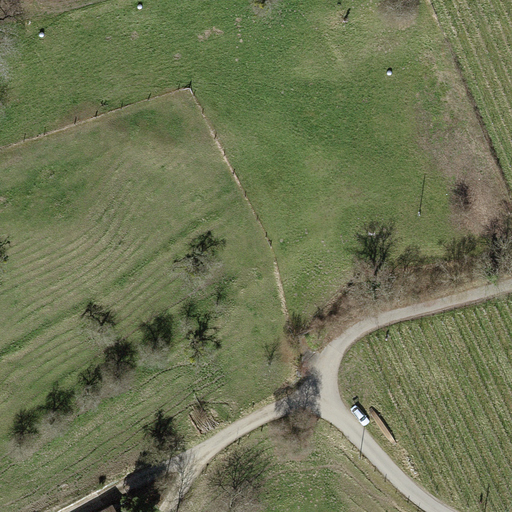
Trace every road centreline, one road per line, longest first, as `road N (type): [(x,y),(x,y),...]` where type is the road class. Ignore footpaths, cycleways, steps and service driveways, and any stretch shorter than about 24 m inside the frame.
road 1 (unclassified): [(453,511),(397,470),(330,396),(332,357),(351,331),(511,282)]
road 2 (track): [(330,396),(249,426),(199,464),(171,511)]
road 3 (track): [(87,511),(199,464)]
